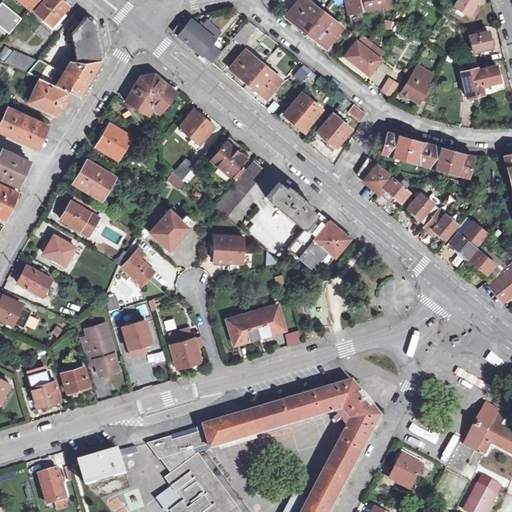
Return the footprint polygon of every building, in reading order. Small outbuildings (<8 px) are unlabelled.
[(38,0),(17,0),(30,11),(31,9),(38,0)] [(69,7),(60,0),(38,0),(31,9),(45,21),(43,23),(52,31),(55,28),(53,26),(59,19),(63,13),(69,7)] [(322,11),(307,0),(298,0),(286,16),(306,31),(322,11)] [(363,11),(360,0),(344,0),(347,14),(363,11)] [(363,0),(366,10),(392,5),(391,0),(363,0)] [(457,0),(455,4),(468,12),(474,3),(475,0),(457,0)] [(23,19),(4,3),(0,7),(0,25),(2,23),(12,32),(23,19)] [(480,7),(474,3),(468,12),(474,16),(480,7)] [(341,27),(322,11),(306,31),(327,47),(341,27)] [(186,21),(181,18),(174,28),(178,31),(179,31),(204,51),(217,36),(202,24),(191,15),(186,21)] [(95,24),(85,17),(82,20),(72,32),(76,62),(72,61),(56,86),(68,91),(79,96),(101,60),(95,24)] [(207,18),(202,24),(217,36),(222,30),(207,18)] [(247,22),(234,38),(245,46),(250,40),(248,37),(254,29),(247,22)] [(488,33),(487,30),(470,34),(473,50),(491,46),(490,42),(492,42),(490,33),(488,33)] [(380,59),(358,41),(345,56),(368,74),(380,59)] [(38,60),(2,44),(0,46),(0,61),(27,73),(38,60)] [(283,80),(247,50),(231,68),(268,98),(283,80)] [(200,52),(197,55),(206,61),(208,58),(200,52)] [(41,80),(49,83),(57,69),(39,60),(28,74),(41,80)] [(425,70),(416,65),(399,92),(407,98),(408,96),(419,103),(427,90),(425,86),(431,78),(423,72),(425,70)] [(311,73),(304,67),(296,78),(302,83),(311,73)] [(477,68),(460,72),(468,98),(505,89),(500,68),(496,69),(496,67),(478,71),(477,68)] [(312,71),(311,73),(302,83),(306,87),(314,77),(319,81),(322,79),(312,71)] [(176,92),(154,73),(148,74),(139,76),(124,100),(149,115),(153,108),(159,112),(176,92)] [(57,115),(68,91),(56,86),(49,83),(41,80),(30,102),(57,115)] [(396,85),(388,80),(381,91),(389,96),(396,85)] [(321,111),(302,94),(292,105),(290,103),(280,116),(292,127),(294,123),(304,131),(321,111)] [(47,125),(8,107),(0,126),(0,130),(37,148),(47,125)] [(365,116),(354,107),(349,114),(359,123),(365,116)] [(214,126),(194,109),(180,127),(200,142),(214,126)] [(351,130),(332,114),(317,132),(337,148),(351,130)] [(109,123),(95,147),(117,160),(131,137),(109,123)] [(337,148),(317,132),(312,137),(333,153),(337,148)] [(401,137),(387,134),(382,153),(469,176),(473,155),(452,150),(453,148),(446,146),(445,148),(407,139),(407,136),(402,135),(401,137)] [(241,145),(230,136),(212,158),(231,174),(246,155),(238,148),(241,145)] [(511,150),(502,152),(511,192),(511,150)] [(31,163),(7,152),(0,166),(0,177),(21,186),(31,163)] [(411,190),(392,173),(377,160),(376,161),(368,155),(358,172),(363,177),(362,178),(379,194),(381,193),(390,201),(394,196),(401,202),(411,190)] [(88,161),(74,182),(100,200),(114,178),(88,161)] [(263,170),(253,161),(215,206),(226,215),(263,170)] [(190,169),(183,163),(175,173),(182,178),(190,169)] [(316,213),(278,182),(266,197),(303,229),(316,213)] [(17,192),(0,184),(0,215),(6,218),(17,192)] [(420,218),(435,201),(420,189),(405,206),(420,218)] [(100,217),(71,201),(61,218),(90,235),(100,217)] [(445,238),(459,221),(439,205),(423,225),(434,235),(437,232),(445,238)] [(188,227),(166,208),(148,230),(170,249),(188,227)] [(306,230),(289,249),(312,269),(320,260),(316,257),(323,248),(328,251),(335,257),(352,236),(331,219),(315,238),(306,230)] [(467,257),(477,246),(457,229),(447,240),(467,257)] [(77,247),(55,235),(45,254),(67,265),(77,247)] [(242,235),(213,236),(213,244),(210,244),(210,259),(212,259),(213,260),(243,260),(242,235)] [(497,261),(477,246),(467,257),(487,274),(497,261)] [(147,254),(140,248),(123,267),(143,285),(155,271),(142,260),(147,254)] [(320,260),(328,251),(323,248),(316,257),(320,260)] [(511,264),(488,283),(504,303),(511,296),(511,264)] [(53,280),(27,266),(18,283),(43,297),(53,280)] [(284,272),(276,274),(279,283),(287,281),(284,272)] [(24,304),(5,294),(0,304),(0,316),(14,323),(15,321),(25,326),(33,311),(23,306),(24,304)] [(118,308),(115,296),(105,299),(109,311),(111,310),(118,308)] [(253,314),(260,337),(283,330),(276,307),(253,314)] [(253,314),(227,321),(234,345),(260,337),(253,314)] [(166,331),(177,328),(174,317),(163,320),(166,331)] [(152,341),(144,320),(143,320),(122,326),(129,352),(151,346),(150,342),(152,341)] [(63,328),(58,324),(52,331),(57,335),(63,328)] [(102,326),(86,330),(87,337),(81,339),(86,358),(93,357),(95,364),(99,376),(108,374),(107,369),(117,366),(109,337),(105,338),(102,326)] [(300,328),(285,332),(289,344),(303,340),(300,328)] [(192,338),(171,344),(177,366),(180,366),(181,371),(204,364),(203,359),(199,359),(192,338)] [(93,357),(86,358),(88,366),(95,364),(93,357)] [(62,369),(63,372),(84,366),(83,363),(62,369)] [(90,386),(84,366),(63,372),(62,373),(68,392),(76,390),(77,393),(89,389),(88,387),(90,386)] [(58,405),(62,404),(52,371),(29,379),(37,407),(41,407),(43,409),(53,407),(52,404),(57,402),(58,405)] [(0,400),(11,383),(0,376),(0,400)] [(251,412),(258,434),(336,412),(346,409),(353,419),(349,427),(312,496),(303,511),(331,511),(383,415),(355,381),(251,412)] [(498,412),(486,405),(480,416),(479,416),(470,431),(471,432),(465,444),(477,451),(477,450),(484,453),(489,443),(511,454),(511,432),(499,426),(504,419),(497,415),(498,412)] [(346,409),(336,412),(340,415),(343,419),(349,427),(353,419),(346,409)] [(251,412),(214,423),(221,445),(258,434),(251,412)] [(212,447),(221,445),(214,423),(198,427),(199,432),(174,441),(172,436),(149,443),(161,459),(162,459),(172,473),(166,478),(168,480),(173,487),(174,486),(178,491),(177,492),(184,501),(171,511),(172,511),(242,511),(199,452),(198,453),(194,448),(211,443),(212,447)] [(397,439),(393,447),(401,451),(405,443),(397,439)] [(121,450),(81,462),(88,484),(127,473),(121,450)] [(424,466),(406,456),(393,479),(411,489),(424,466)] [(41,475),(50,504),(57,502),(68,499),(68,498),(63,481),(65,480),(62,470),(60,471),(59,469),(41,475)] [(488,511),(498,495),(478,485),(464,511),(488,511)] [(174,486),(173,487),(160,495),(171,511),(184,501),(177,492),(178,491),(174,486)] [(431,488),(425,486),(422,492),(428,495),(431,488)] [(303,511),(312,496),(299,489),(286,511),(303,511)] [(70,506),(68,499),(57,502),(59,509),(70,506)]
